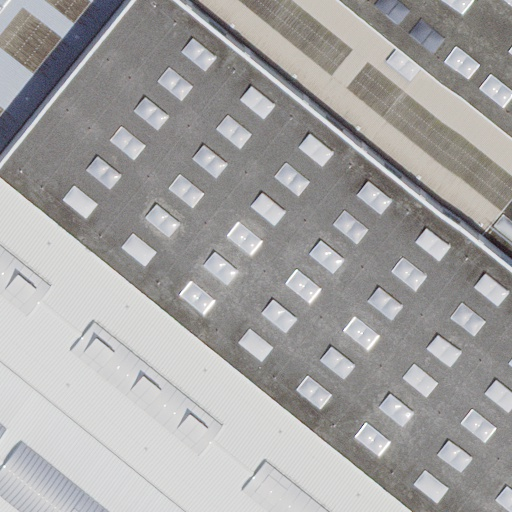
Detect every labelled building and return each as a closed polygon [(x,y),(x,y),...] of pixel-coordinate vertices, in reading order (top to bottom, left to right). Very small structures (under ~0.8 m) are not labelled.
[(0,0),(0,126),(108,0),(0,0)] [(0,154),(452,511),(511,511),(511,230),(222,0),(111,0),(0,139),(0,154)] [(511,105),(378,0),(222,0),(511,230),(511,105)] [(511,0),(378,0),(511,105),(511,0)] [(0,340),(212,511),(452,511),(0,154),(0,340)] [(212,511),(0,340),(0,511),(212,511)]
